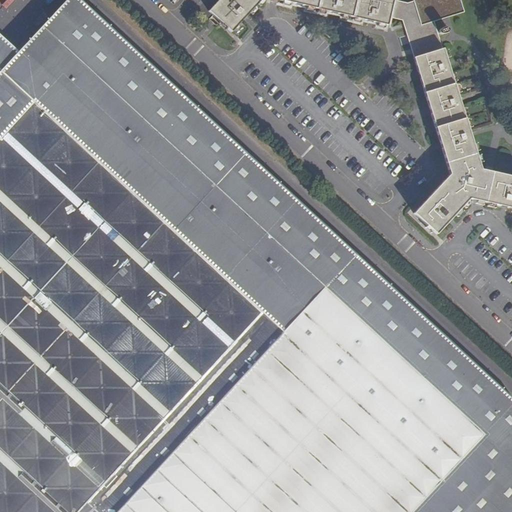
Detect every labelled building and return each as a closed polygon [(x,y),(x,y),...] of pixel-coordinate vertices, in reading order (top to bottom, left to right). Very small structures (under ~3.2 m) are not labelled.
[(511,511),(511,398),(296,199),(80,0),(68,0),(19,53),(0,73),(0,511),(511,511)] [(389,16),(393,17),(397,1),(394,0),(217,0),(208,10),(231,31),(260,0),(279,0),(387,24),(389,16)] [(397,1),(393,17),(403,19),(449,175),(413,213),(435,233),(468,198),(511,208),(511,177),(480,171),(444,51),(442,50),(434,21),(463,12),(459,0),(412,0),(413,4),(397,1)] [(434,21),(437,31),(448,28),(445,18),(434,21)] [(0,73),(19,53),(0,35),(0,73)]
